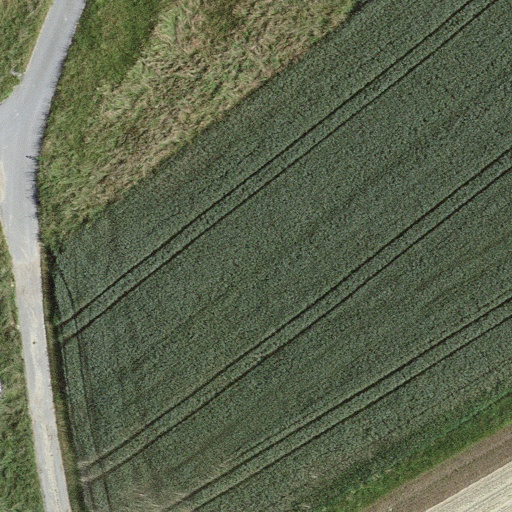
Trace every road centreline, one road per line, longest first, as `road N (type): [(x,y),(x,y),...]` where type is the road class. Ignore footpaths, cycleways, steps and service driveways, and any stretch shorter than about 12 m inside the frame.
road 1 (track): [(71,511),(22,196)]
road 2 (residential): [(74,0),(44,59),(22,196)]
